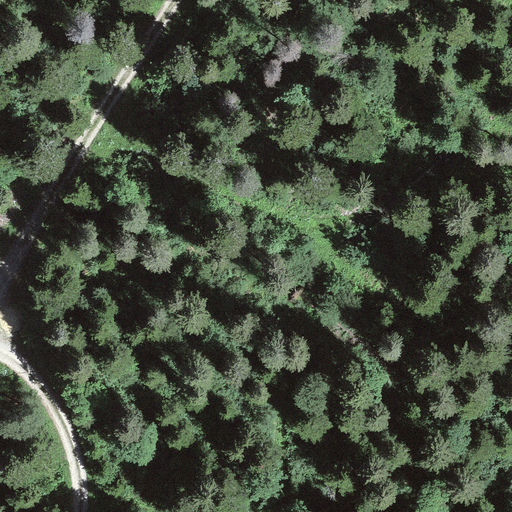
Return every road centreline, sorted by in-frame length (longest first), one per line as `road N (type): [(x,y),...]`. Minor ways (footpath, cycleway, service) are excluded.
road 1 (track): [(178,0),(100,114),(0,289)]
road 2 (track): [(81,511),(80,472),(62,420),(34,377),(0,350)]
